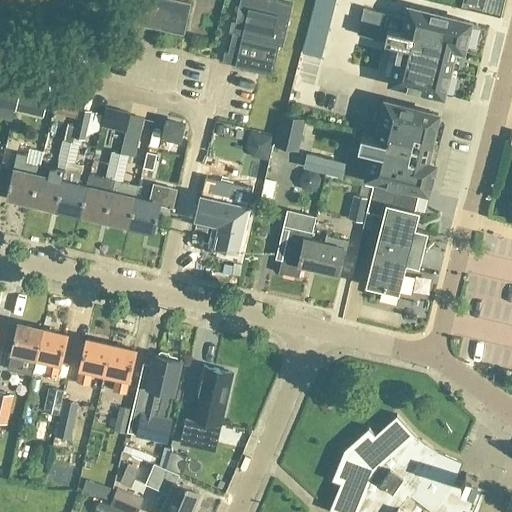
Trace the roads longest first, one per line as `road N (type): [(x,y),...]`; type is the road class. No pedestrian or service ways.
road 1 (residential): [(0,64),(205,114),(165,296)]
road 2 (residential): [(437,359),(511,53)]
road 3 (residential): [(240,511),(318,332)]
road 4 (residential): [(165,296),(0,258)]
road 5 (residential): [(318,332),(165,296)]
road 6 (residential): [(437,359),(318,332)]
